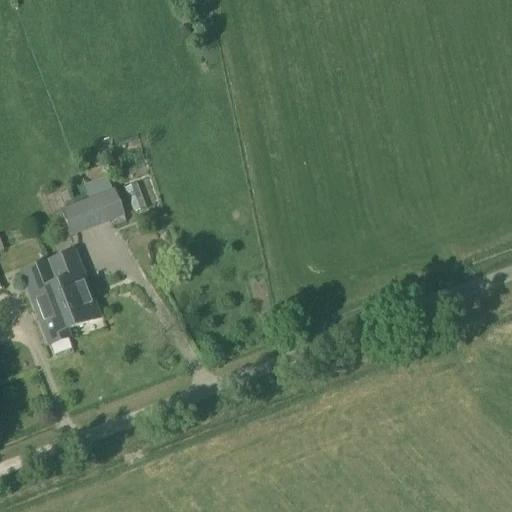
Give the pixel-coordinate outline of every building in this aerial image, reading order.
[(95,225),(121,215),(113,192),(86,202),(95,225)] [(59,260),(46,265),(72,330),(97,320),(76,264),(63,269),(59,260)] [(72,330),(46,265),(31,271),(35,280),(24,283),(49,347),(67,340),(65,333),(72,330)] [(103,321),(141,309),(134,286),(110,293),(113,303),(98,307),(103,321)] [(126,318),(104,323),(109,350),(132,346),(126,318)]
